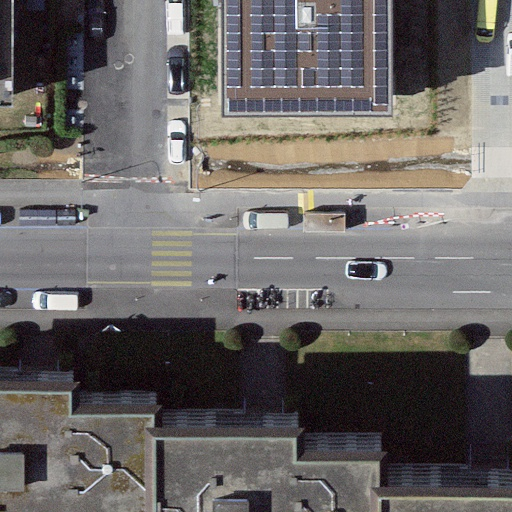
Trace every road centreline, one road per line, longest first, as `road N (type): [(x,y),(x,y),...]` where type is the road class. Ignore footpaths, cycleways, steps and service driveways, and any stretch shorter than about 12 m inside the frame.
road 1 (residential): [(127,256),(500,260)]
road 2 (residential): [(500,260),(503,0)]
road 3 (residential): [(127,256),(127,0)]
road 4 (residential): [(0,255),(127,256)]
